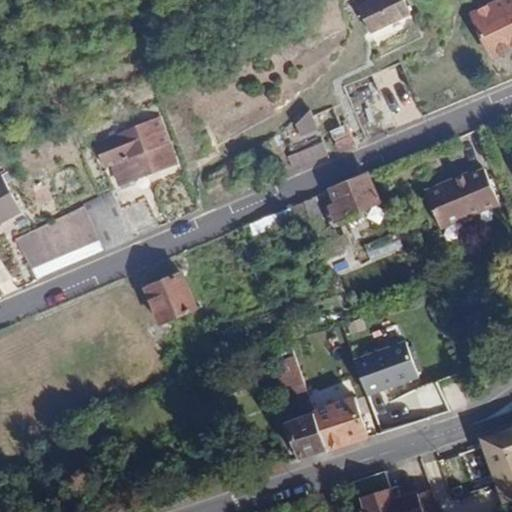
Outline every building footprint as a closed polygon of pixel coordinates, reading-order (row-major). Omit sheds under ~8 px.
[(411,12),(409,8),(404,0),(369,0),(357,6),(370,32),(411,12)] [(511,0),(500,0),(470,15),(492,58),(511,48),(511,0)] [(311,108),(299,116),(284,137),(292,153),(285,158),(292,173),(297,171),(296,168),(329,155),(311,108)] [(177,162),(159,116),(94,143),(103,166),(110,164),(121,191),(135,186),(133,180),(177,162)] [(342,152),(358,145),(347,122),(332,129),(342,152)] [(469,171),(425,190),(441,229),(501,204),(484,168),(472,173),(469,171)] [(0,222),(22,211),(3,172),(0,173),(0,222)] [(380,201),(367,174),(330,189),(336,204),(329,207),(335,221),(362,209),(380,201)] [(104,251),(135,238),(122,208),(112,189),(82,205),(98,237),(104,251)] [(160,226),(146,196),(122,208),(135,238),(160,226)] [(313,196),(302,201),(315,233),(325,229),(313,196)] [(98,237),(82,205),(38,227),(53,257),(98,237)] [(15,239),(31,267),(53,257),(38,227),(15,239)] [(363,242),(366,259),(395,255),(392,238),(363,242)] [(182,272),(146,288),(161,324),(197,308),(182,272)] [(349,340),(359,336),(355,327),(346,331),(349,340)] [(296,332),(287,335),(297,357),(305,354),(296,332)] [(406,338),(354,358),(368,393),(419,374),(406,338)] [(297,412),(315,405),(310,391),(306,383),(297,357),(275,364),(289,404),(297,412)] [(306,383),(310,391),(317,389),(314,380),(306,383)] [(317,413),(329,448),(370,436),(368,429),(375,427),(371,413),(364,416),(356,397),(318,412),(317,413)] [(287,422),(300,458),(329,448),(317,413),(313,414),(287,422)] [(511,428),(486,438),(483,438),(504,503),(511,500),(511,428)] [(352,481),(356,496),(390,486),(386,472),(352,481)] [(498,511),(488,484),(442,499),(446,511),(498,511)] [(391,488),(360,499),(364,510),(361,511),(360,511),(425,511),(419,493),(418,491),(395,499),(391,488)] [(441,511),(433,488),(419,493),(425,511),(441,511)] [(74,490),(61,497),(69,511),(88,511),(96,508),(90,496),(80,500),(74,490)] [(0,511),(13,511),(1,491),(0,491),(0,511)]
